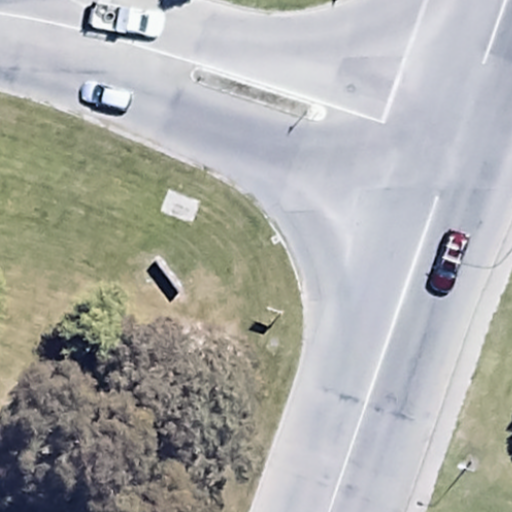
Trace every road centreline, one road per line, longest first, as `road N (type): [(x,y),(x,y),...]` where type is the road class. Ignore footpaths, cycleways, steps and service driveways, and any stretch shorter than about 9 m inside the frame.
road 1 (residential): [(486,166),(35,0)]
road 2 (tertiary): [(486,166),(368,511)]
